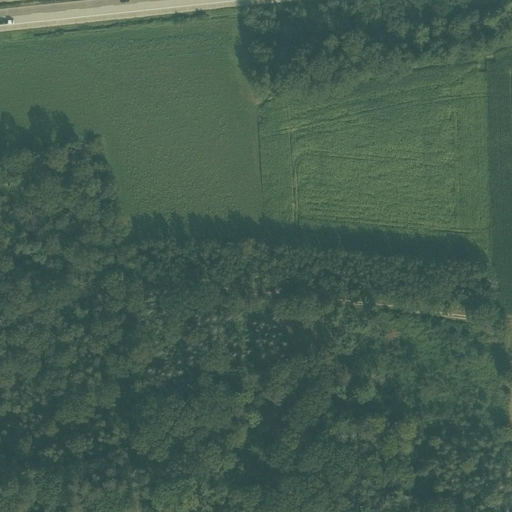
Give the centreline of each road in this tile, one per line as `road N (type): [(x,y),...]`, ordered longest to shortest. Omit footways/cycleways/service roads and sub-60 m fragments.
road 1 (track): [(0,323),(136,280),(511,320)]
road 2 (motorway): [(0,18),(172,0)]
